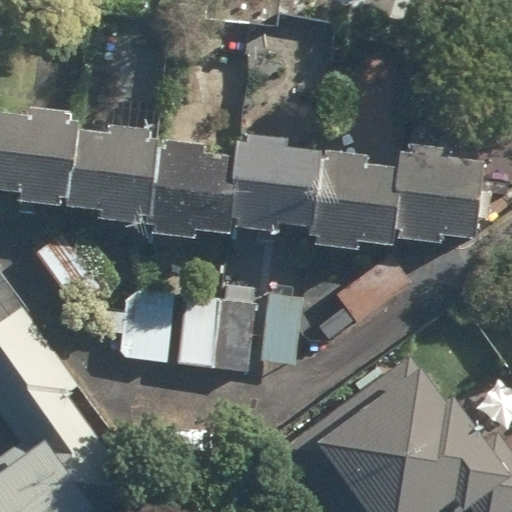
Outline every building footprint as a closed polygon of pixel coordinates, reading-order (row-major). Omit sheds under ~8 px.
[(0,188),(24,191),(23,202),(64,206),(65,198),(72,198),(72,207),(108,211),(107,219),(159,225),(158,234),(201,238),(201,230),(237,234),(238,228),(283,233),(284,224),(313,227),(312,236),(322,237),(321,246),(366,250),(367,242),(399,246),(400,238),(449,244),(450,236),(483,239),(491,162),(455,158),(456,150),(419,146),(418,155),(404,153),(403,167),(373,164),(374,155),(293,147),(294,139),(252,134),(251,142),(241,141),(239,157),(210,153),(211,145),(154,139),(155,131),(116,126),(115,134),(86,130),(87,122),(77,121),(78,112),(37,108),(36,116),(0,111),(0,188)] [(310,304),(333,340),(419,283),(395,247),(310,304)] [(180,364),(253,371),(260,303),(257,302),(259,286),(229,283),(228,298),(187,294),(180,364)] [(128,357),(171,362),(180,292),(137,287),(128,357)] [(272,294),(266,361),(301,364),(307,297),(272,294)] [(0,461),(0,511),(111,511),(141,491),(72,393),(84,385),(29,307),(0,326),(0,406),(26,443),(0,461)] [(289,447),(336,511),(445,511),(461,501),(469,511),(511,480),(511,467),(461,397),(454,402),(429,367),(427,369),(417,355),(289,447)]
